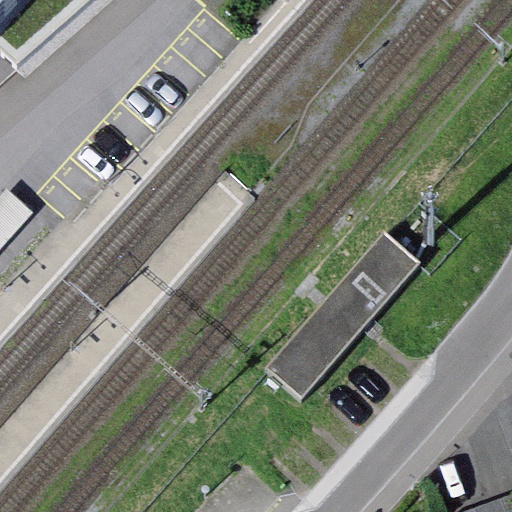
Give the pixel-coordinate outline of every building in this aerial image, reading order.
[(0,0),(0,40),(36,0),(0,0)] [(36,0),(0,40),(0,79),(96,0),(36,0)] [(0,214),(0,272),(51,216),(21,190),(0,214)] [(266,375),(302,408),(370,329),(421,269),(385,237),(266,375)] [(511,511),(511,499),(480,511),(511,511)]
